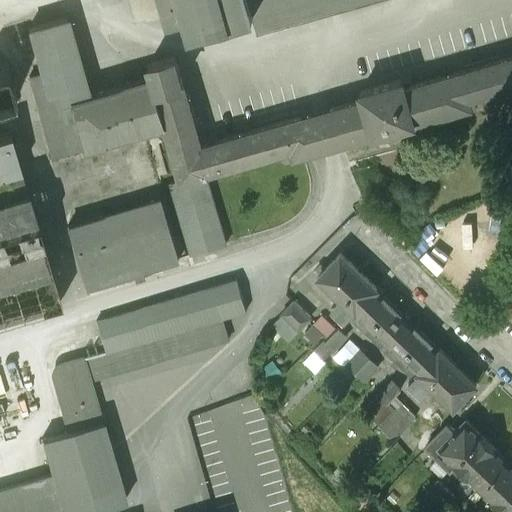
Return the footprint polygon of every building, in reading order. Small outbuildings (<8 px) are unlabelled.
[(192,22),(253,5),(258,22),(336,0),(163,0),(169,16),(189,10),(192,22)] [(511,56),(404,87),(401,79),(360,92),(362,99),(320,111),(200,146),(173,55),(150,62),(154,75),(89,95),(64,17),(26,29),(53,117),(41,121),(52,157),(163,122),(182,179),(170,182),(192,253),(228,242),(206,174),(292,148),(295,157),(330,147),(511,94),(511,56)] [(0,64),(0,105),(16,101),(5,63),(0,64)] [(0,319),(59,301),(9,131),(0,133),(0,319)] [(162,198),(68,226),(86,285),(179,257),(162,198)] [(376,288),(340,253),(329,265),(365,299),(376,288)] [(365,299),(329,265),(318,276),(354,311),(365,299)] [(0,511),(80,511),(126,499),(91,380),(231,338),(225,318),(247,311),(238,279),(97,320),(105,350),(51,366),(70,430),(42,438),(52,472),(0,486),(0,511)] [(392,303),(376,288),(365,299),(354,311),(369,326),(392,303)] [(299,297),(275,323),(295,341),(318,315),(299,297)] [(423,333),(392,303),(369,326),(400,357),(423,333)] [(398,432),(427,399),(329,314),(313,331),(324,341),(318,347),(353,377),(359,369),(383,390),(368,407),(398,432)] [(440,350),(423,333),(400,357),(417,373),(429,361),(440,350)] [(476,385),(440,350),(429,361),(465,396),(476,385)] [(465,396),(429,361),(417,373),(453,408),(465,396)] [(507,460),(465,420),(452,435),(493,474),(507,460)] [(292,511),(270,421),(252,425),(272,511),(292,511)] [(213,435),(223,499),(247,495),(237,432),(213,435)] [(493,474),(452,435),(438,450),(479,489),(493,474)] [(511,465),(507,460),(493,474),(511,492),(511,465)] [(511,511),(511,492),(493,474),(479,489),(504,511),(511,511)]
